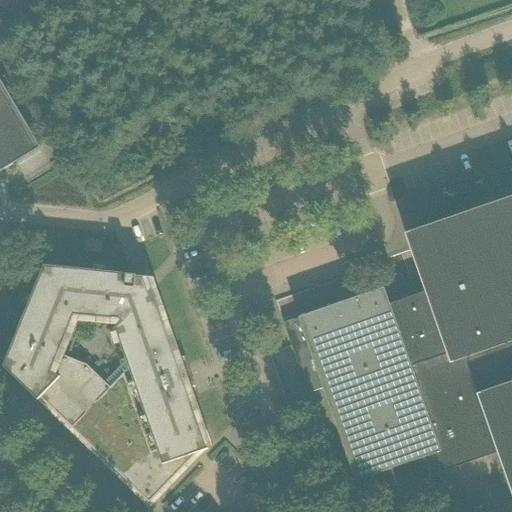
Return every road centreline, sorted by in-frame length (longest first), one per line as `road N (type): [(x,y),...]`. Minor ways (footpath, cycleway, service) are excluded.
road 1 (residential): [(0,213),(98,223),(127,213),(417,69)]
road 2 (residential): [(235,292),(282,428),(278,469),(235,511)]
